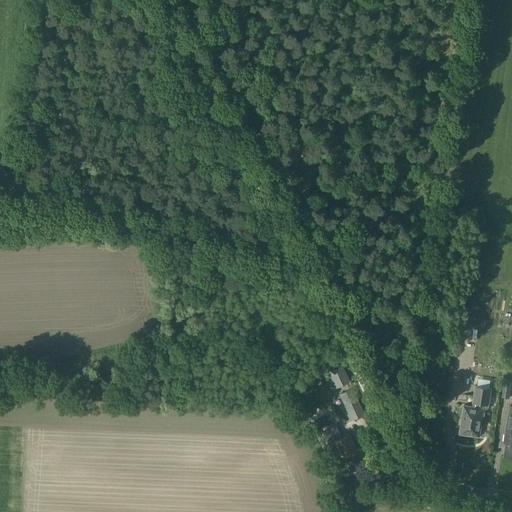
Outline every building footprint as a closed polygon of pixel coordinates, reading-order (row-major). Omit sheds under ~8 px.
[(347,382),(340,365),(329,370),(337,387),(347,382)] [(503,396),(511,395),(511,384),(503,385),(503,396)] [(483,409),(485,409),(487,408),(488,406),(491,388),(472,386),(469,406),(463,405),(463,407),(461,407),(460,408),(459,413),(460,414),(462,414),(459,434),(479,437),(483,409)] [(363,414),(351,389),(340,394),(345,404),(344,404),(344,405),(345,404),(346,408),(346,409),(347,408),(352,419),(363,414)] [(354,443),(349,434),(333,441),(338,449),(340,448),(344,455),(354,450),(351,445),(354,443)]
